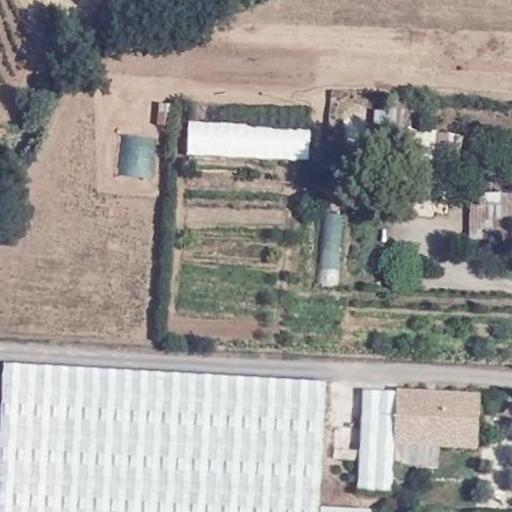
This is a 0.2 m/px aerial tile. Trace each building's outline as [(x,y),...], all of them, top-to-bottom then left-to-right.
[(349,106),(348,138),(363,138),(364,107),(349,106)] [(192,155),(226,155),(226,148),(222,148),(222,125),(192,125),(192,155)] [(308,159),(308,127),(227,129),(228,160),(308,159)] [(454,168),(459,138),(418,132),(413,161),(454,168)] [(150,176),(151,136),(117,136),(117,175),(150,176)] [(511,226),(511,193),(479,194),(479,226),(511,226)] [(317,213),(317,272),(338,273),(338,213),(317,213)] [(369,511),(369,510),(318,508),(323,379),(0,368),(0,511),(369,511)] [(391,465),(437,467),(438,449),(477,450),(478,393),(359,389),(357,492),(390,493),(391,465)]
